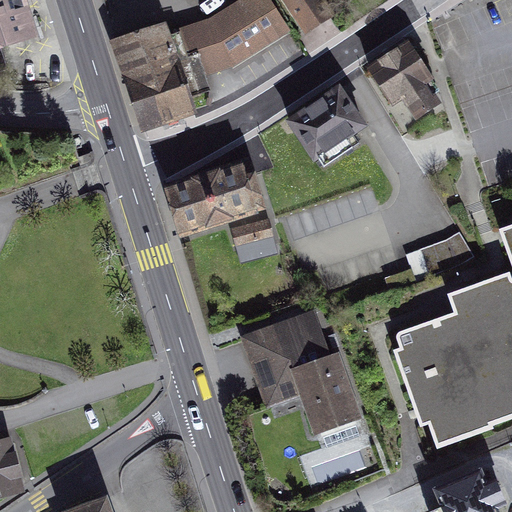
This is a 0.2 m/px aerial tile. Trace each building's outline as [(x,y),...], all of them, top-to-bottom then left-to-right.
[(0,0),(0,46),(25,39),(12,0),(0,0)] [(179,30),(180,34),(188,58),(199,55),(207,79),(228,74),(234,71),(291,36),(266,0),(240,0),(209,21),(179,30)] [(286,0),(307,31),(330,16),(319,0),(286,0)] [(165,26),(114,43),(144,131),(194,114),(190,100),(212,92),(207,79),(199,55),(188,58),(180,34),(169,37),(165,26)] [(0,46),(0,81),(10,78),(0,46)] [(409,46),(371,70),(393,104),(403,97),(417,118),(437,105),(424,84),(431,80),(409,46)] [(369,132),(340,90),(286,126),(314,167),(320,163),(324,169),(361,145),(357,139),(369,132)] [(214,175),(163,192),(180,243),(259,219),(258,215),(267,212),(260,191),(254,173),(251,163),(214,175)] [(511,220),(499,225),(511,260),(511,274),(446,298),(453,317),(398,336),(403,350),(395,353),(422,428),(430,425),(438,446),(511,420),(511,220)] [(268,222),(234,232),(242,263),(277,254),(268,222)] [(446,241),(407,257),(412,271),(417,285),(458,267),(475,257),(460,233),(446,241)] [(417,285),(412,271),(386,280),(391,294),(417,285)] [(303,318),(245,338),(266,398),(302,386),(318,433),(322,431),(328,448),(360,437),(354,420),(358,419),(337,357),(331,359),(323,338),(312,342),(303,318)] [(9,443),(0,445),(0,502),(22,497),(9,443)] [(438,490),(446,511),(496,511),(495,508),(504,505),(495,482),(486,486),(481,473),(438,490)] [(110,511),(106,501),(73,511),(110,511)]
